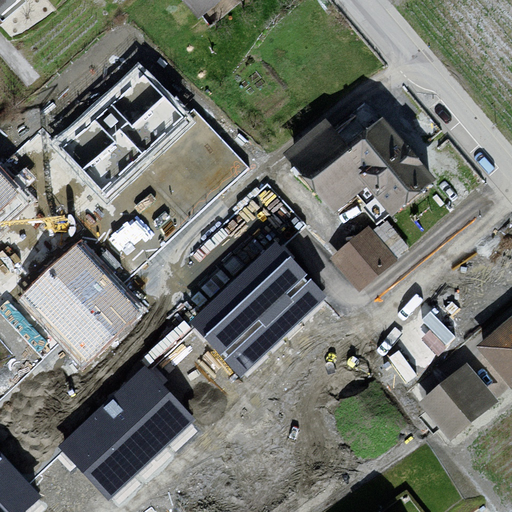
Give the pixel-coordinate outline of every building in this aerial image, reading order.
[(0,0),(0,19),(20,0),(0,0)] [(171,0),(200,28),(231,0),(171,0)] [(184,116),(137,67),(59,142),(106,191),(184,116)] [(326,125),(292,153),(336,206),(367,181),(392,210),(430,179),(381,120),(346,149),(326,125)] [(0,207),(16,192),(0,175),(0,207)] [(394,259),(369,231),(337,258),(362,286),(394,259)] [(135,312),(76,250),(27,296),(86,358),(135,312)] [(324,297),(289,259),(207,333),(242,371),(324,297)] [(511,320),(481,347),(511,383),(511,320)] [(493,402),(466,369),(424,403),(452,436),(493,402)] [(191,419),(145,370),(65,446),(111,495),(191,419)] [(0,511),(13,511),(32,495),(0,459),(0,511)]
